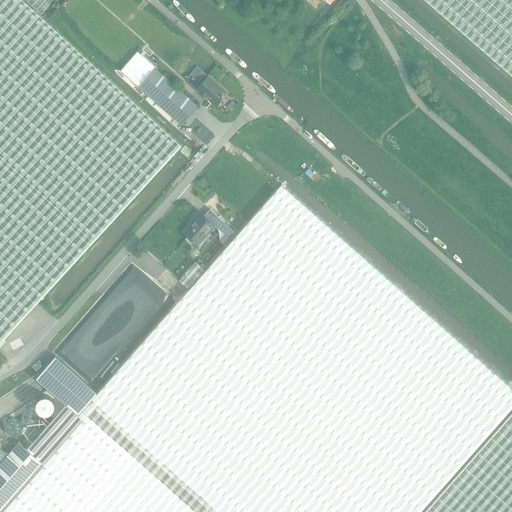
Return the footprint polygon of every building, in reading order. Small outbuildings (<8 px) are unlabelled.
[(0,0),(0,342),(7,335),(181,142),(41,14),(25,0),(0,0)] [(25,0),(41,14),(52,2),(49,0),(25,0)] [(511,0),(427,0),(511,74),(511,0)] [(137,52),(121,70),(139,86),(138,87),(181,124),(197,106),(154,68),(155,68),(137,52)] [(215,104),(223,94),(225,92),(207,76),(197,88),(215,104)] [(97,393),(83,408),(202,511),(418,511),(511,406),(511,388),(280,184),(205,270),(189,288),(188,288),(186,290),(140,344),(135,349),(97,393)] [(217,228),(223,221),(210,209),(204,215),(202,213),(191,225),(190,224),(182,232),(197,245),(215,225),(217,228)] [(223,221),(217,228),(230,239),(235,232),(223,221)] [(178,279),(188,288),(189,288),(205,270),(194,261),(178,279)] [(0,510),(81,420),(77,416),(83,408),(97,393),(55,355),(38,374),(40,378),(48,389),(65,404),(60,409),(26,448),(18,441),(8,453),(0,446),(0,510)] [(0,511),(202,511),(83,408),(77,416),(81,420),(0,510),(0,511)] [(511,511),(511,412),(422,511),(511,511)]
